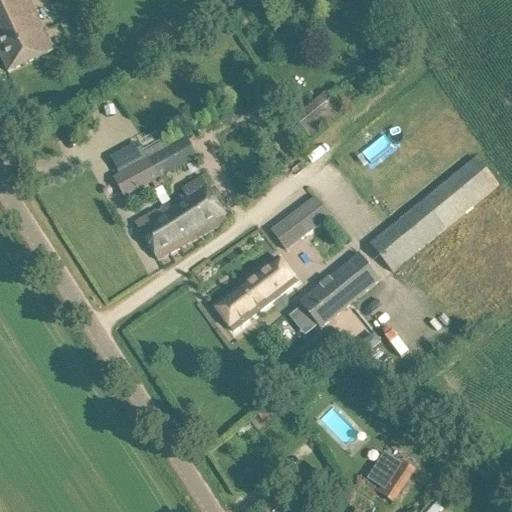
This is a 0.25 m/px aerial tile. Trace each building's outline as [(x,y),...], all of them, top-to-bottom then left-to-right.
[(50,52),(25,0),(0,0),(0,58),(7,73),(50,52)] [(135,40),(145,60),(185,43),(176,22),(135,40)] [(303,141),(309,136),(310,137),(342,112),(326,93),(294,119),(298,123),(292,127),(303,141)] [(170,147),(166,140),(162,133),(140,145),(163,185),(169,182),(166,176),(199,159),(188,139),(170,147)] [(107,162),(125,197),(153,182),(157,189),(163,185),(140,145),(107,162)] [(479,160),(477,158),(426,200),(370,245),(393,273),(403,265),(499,184),(479,160)] [(185,194),(173,201),(152,213),(135,224),(158,262),(196,241),(229,223),(224,214),(219,205),(202,177),(182,189),(185,194)] [(330,218),(313,198),(290,218),(307,238),(330,218)] [(382,282),(359,254),(300,302),(323,330),(382,282)] [(215,307),(234,332),(298,284),(279,259),(215,307)] [(375,335),(359,348),(366,356),(367,354),(381,343),(382,342),(375,335)] [(385,453),(368,479),(382,489),(379,494),(394,505),(415,472),(399,462),(385,453)]
